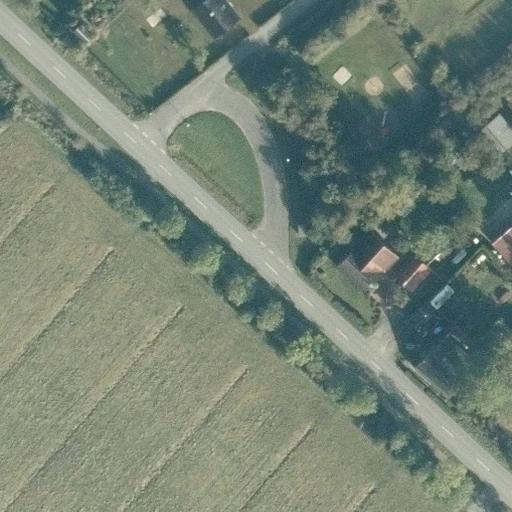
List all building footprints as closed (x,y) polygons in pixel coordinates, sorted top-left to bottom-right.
[(241,17),(227,0),(203,0),(192,9),(216,38),(241,17)] [(511,220),(491,239),(511,262),(511,220)] [(388,273),(360,247),(339,268),(367,295),(388,273)] [(407,253),(391,270),(399,278),(415,260),(407,253)] [(412,288),(432,266),(421,256),(401,279),(412,288)] [(448,279),(430,297),(438,305),(456,287),(448,279)] [(426,300),(408,317),(416,326),(434,309),(426,300)] [(459,315),(449,328),(483,353),(493,341),(459,315)] [(446,331),(419,368),(453,393),(480,357),(446,331)]
